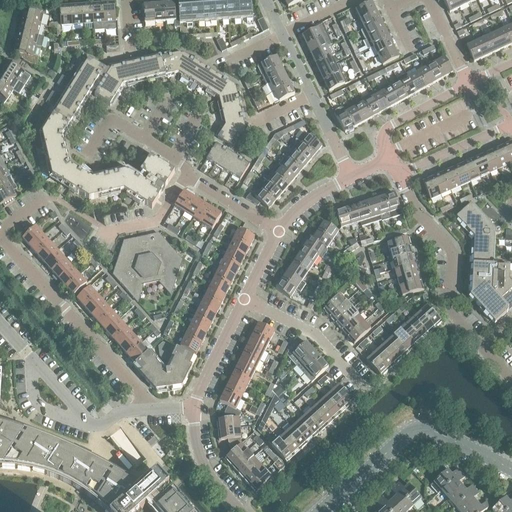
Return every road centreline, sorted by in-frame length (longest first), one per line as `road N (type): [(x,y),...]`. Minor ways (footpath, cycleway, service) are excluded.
road 1 (residential): [(152,408),(0,235),(4,224),(48,199)]
road 2 (residential): [(511,372),(451,306),(445,241),(415,209),(398,174)]
road 3 (tertiary): [(322,511),(417,430),(511,470)]
road 4 (residential): [(152,408),(120,410),(94,428),(0,324)]
road 5 (residential): [(352,175),(283,32)]
road 6 (residential): [(369,395),(306,330),(247,303)]
road 7 (residential): [(471,83),(389,127),(387,160)]
road 8 (residential): [(398,174),(511,125)]
